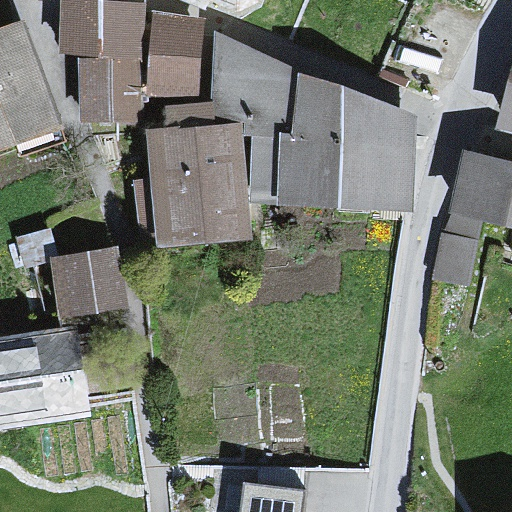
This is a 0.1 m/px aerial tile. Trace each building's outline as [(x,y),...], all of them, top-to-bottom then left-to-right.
[(182,0),(206,9),(206,5),(241,18),(261,6),(263,0),(182,0)] [(145,137),(147,16),(80,15),(79,136),(145,137)] [(216,35),(165,30),(158,104),(209,109),(216,35)] [(35,36),(0,47),(0,162),(70,140),(35,36)] [(265,137),(263,211),(422,215),(425,126),(364,94),(317,86),(226,47),(226,118),(265,137)] [(511,66),(495,129),(511,133),(511,66)] [(246,139),(158,146),(167,255),(255,248),(246,139)] [(511,160),(461,149),(432,279),(469,287),(484,219),(511,227),(511,160)] [(50,227),(8,237),(15,268),(58,258),(50,227)] [(128,260),(65,271),(75,327),(138,317),(128,260)] [(86,337),(0,348),(0,442),(99,429),(86,337)] [(305,511),(308,494),(244,484),(240,511),(305,511)]
